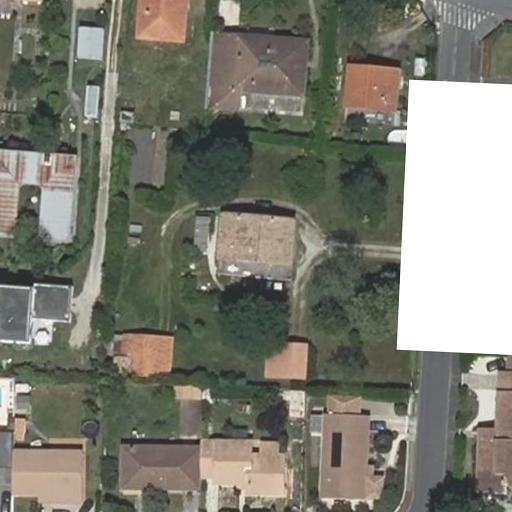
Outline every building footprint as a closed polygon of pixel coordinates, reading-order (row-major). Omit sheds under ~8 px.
[(143,0),(141,37),(185,42),(189,0),(143,0)] [(76,27),(75,59),(100,59),(101,28),(76,27)] [(212,37),(206,105),(236,108),(237,91),(276,95),(277,89),(300,92),(304,47),(212,37)] [(354,67),(350,106),(371,108),(395,110),(396,103),(399,72),(354,67)] [(85,85),(83,117),(96,118),(99,86),(85,85)] [(277,89),(276,95),(299,98),(300,92),(277,89)] [(0,151),(0,232),(16,233),(21,176),(55,179),(51,236),(73,238),(79,159),(0,151)] [(224,217),(220,263),(290,267),(293,222),(224,217)] [(38,293),(0,289),(0,343),(35,346),(37,322),(73,325),(77,289),(39,286),(38,293)] [(121,333),(118,359),(109,358),(108,374),(175,380),(179,338),(121,333)] [(285,375),(287,344),(271,344),(269,374),(285,375)] [(308,376),(309,346),(287,344),(285,375),(308,376)] [(511,370),(500,370),(497,426),(496,439),(479,438),(477,492),(505,493),(506,486),(506,474),(511,474),(511,370)] [(184,397),(184,386),(176,385),(175,398),(184,397)] [(203,387),(184,386),(184,397),(203,397),(203,394),(203,387)] [(361,501),(363,465),(365,414),(324,412),(321,499),(361,501)] [(496,439),(497,426),(480,425),(479,438),(496,439)] [(16,453),(17,431),(0,431),(0,461),(16,461),(16,453)] [(202,450),(202,478),(216,479),(216,483),(237,485),(249,486),(249,490),(249,494),(283,495),(284,457),(251,456),(251,444),(202,442),(202,450)] [(144,490),(201,492),(202,478),(202,450),(124,448),(124,484),(144,485),(144,490)] [(16,467),(15,493),(42,493),(68,493),(67,503),(82,503),(83,503),(84,454),(16,453),(16,461),(16,467)] [(42,502),(67,503),(68,493),(42,493),(42,502)]
